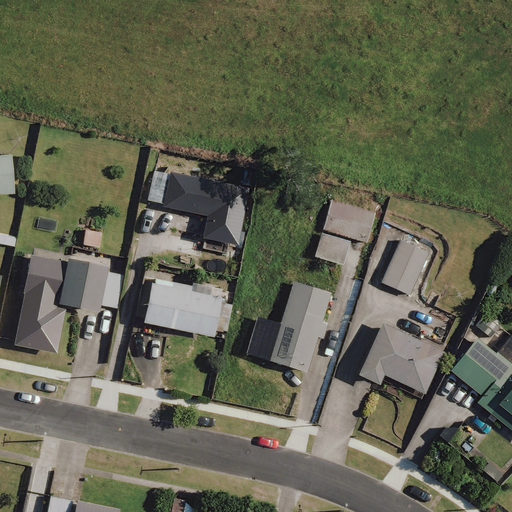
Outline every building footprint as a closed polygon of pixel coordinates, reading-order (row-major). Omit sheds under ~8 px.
[(0,198),(11,198),(8,160),(0,160),(0,198)] [(245,188),(167,172),(160,207),(205,216),(200,240),(233,247),(245,188)] [(375,213),(331,200),(322,229),(366,242),(375,213)] [(103,233),(86,231),(84,246),(101,249),(103,233)] [(18,236),(0,233),(0,246),(16,249),(18,236)] [(170,254),(195,259),(195,258),(202,259),(204,247),(198,246),(199,239),(174,233),(170,254)] [(320,235),(313,258),(341,265),(347,242),(320,235)] [(426,253),(400,241),(380,284),(407,296),(426,253)] [(95,319),(104,273),(32,258),(13,349),(56,357),(65,313),(95,319)] [(266,362),(302,374),(328,295),(292,283),(266,362)] [(216,299),(146,285),(138,324),(208,338),(216,299)] [(379,324),(353,377),(374,387),(380,374),(421,394),(440,354),(379,324)] [(511,368),(474,339),(447,372),(479,397),(473,404),(486,413),(491,406),(511,422),(511,368)] [(208,364),(186,360),(182,381),(204,385),(208,364)] [(511,450),(511,443),(503,436),(485,456),(498,467),(511,450)] [(69,511),(71,502),(52,498),(48,511),(69,511)] [(113,511),(114,511),(72,503),(70,511),(113,511)]
